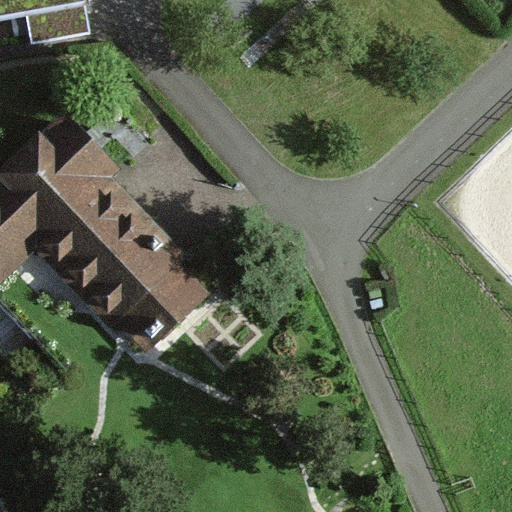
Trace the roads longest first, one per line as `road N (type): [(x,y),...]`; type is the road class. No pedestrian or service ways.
road 1 (residential): [(442,511),(354,315),(346,260),(362,210)]
road 2 (residential): [(148,47),(275,186),(320,212),(362,210)]
road 3 (residential): [(362,210),(511,79)]
